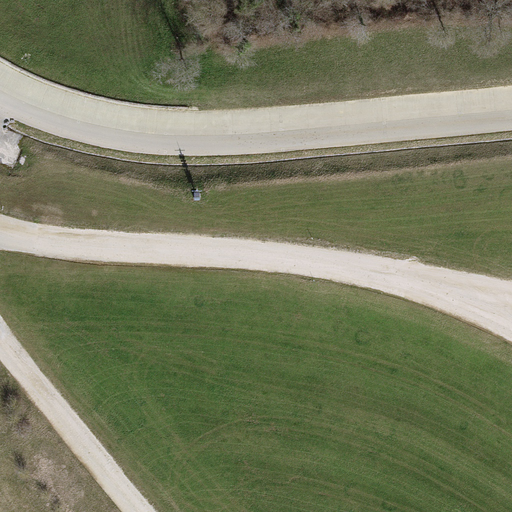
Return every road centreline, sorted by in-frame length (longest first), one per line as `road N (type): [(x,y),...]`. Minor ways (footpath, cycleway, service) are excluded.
road 1 (track): [(511,301),(269,256),(0,233)]
road 2 (track): [(138,511),(0,342)]
